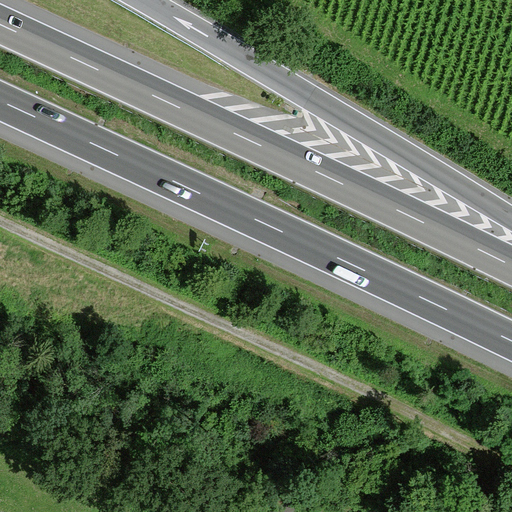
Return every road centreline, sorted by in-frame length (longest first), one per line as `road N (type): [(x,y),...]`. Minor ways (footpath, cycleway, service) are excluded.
road 1 (track): [(511,463),(0,218)]
road 2 (motorway): [(511,270),(0,25)]
road 3 (motorway): [(0,102),(511,347)]
road 4 (motorway): [(511,222),(159,7)]
